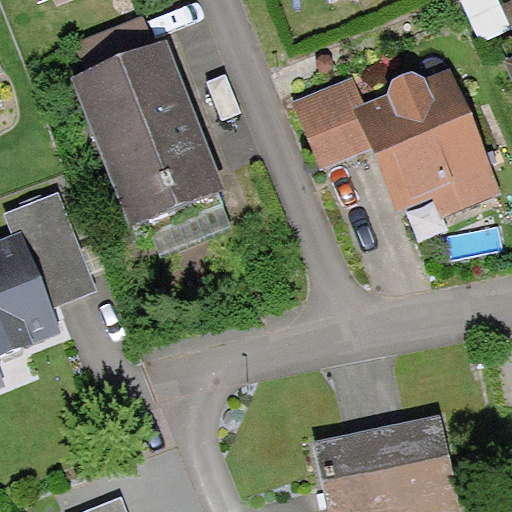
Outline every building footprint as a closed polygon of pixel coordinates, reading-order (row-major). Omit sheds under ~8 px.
[(498,0),(463,0),(483,42),(511,29),(498,0)] [(143,20),(75,44),(86,74),(155,49),(143,20)] [(227,190),(169,43),(155,49),(86,74),(76,78),(134,226),(227,190)] [(366,104),(360,106),(378,149),(403,208),(436,194),(448,223),(506,198),(452,70),(427,80),(414,75),(395,84),(389,94),(366,104)] [(325,172),(378,149),(360,106),(366,104),(356,81),(296,106),(325,172)] [(5,213),(14,238),(23,234),(52,309),(97,292),(58,192),(5,213)] [(14,238),(0,243),(0,390),(11,387),(0,360),(62,336),(52,309),(23,234),(14,238)] [(368,434),(317,445),(331,511),(459,511),(440,419),(368,434)] [(128,511),(123,497),(82,511),(128,511)]
